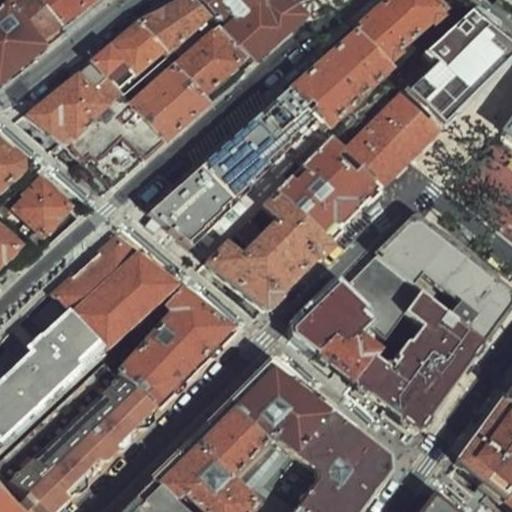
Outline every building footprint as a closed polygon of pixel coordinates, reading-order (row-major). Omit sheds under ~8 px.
[(0,0),(0,88),(45,51),(6,0),(0,0)] [(6,0),(45,51),(63,37),(58,31),(63,27),(42,0),(38,0),(29,8),(23,0),(6,0)] [(42,0),(63,27),(67,23),(95,3),(97,6),(105,0),(42,0)] [(163,52),(167,56),(207,21),(189,0),(139,26),(163,52)] [(223,19),(231,23),(257,0),(198,0),(219,23),(223,19)] [(260,0),(257,0),(231,23),(222,30),(253,65),(305,17),(296,7),(269,5),(260,0)] [(421,0),(391,0),(353,33),(356,36),(384,68),(438,19),(421,0)] [(511,18),(511,0),(495,0),(494,2),(511,18)] [(511,18),(494,2),(492,4),(511,21),(511,18)] [(470,13),(494,34),(500,28),(477,7),(470,13)] [(438,44),(398,83),(406,92),(440,129),(511,58),(511,50),(494,34),(470,13),(438,44)] [(163,52),(139,26),(90,63),(116,93),(163,52)] [(177,68),(210,103),(253,65),(222,30),(177,68)] [(325,134),(391,75),(384,68),(356,36),(290,95),(317,126),(325,134)] [(64,148),(69,149),(71,149),(124,102),(116,93),(90,63),(28,118),(32,122),(60,146),(64,148)] [(164,146),(210,103),(177,68),(131,109),(164,146)] [(380,190),(440,129),(406,92),(344,155),(380,190)] [(255,185),(317,126),(290,95),(289,93),(226,148),(255,185)] [(164,146),(131,109),(124,102),(71,149),(113,190),(164,146)] [(380,190),(344,155),(332,142),(330,140),(275,193),(276,194),(327,243),(380,190)] [(0,193),(22,174),(23,163),(0,145),(0,193)] [(246,192),(255,185),(226,148),(147,218),(190,253),(249,196),(246,192)] [(15,196),(0,209),(0,214),(33,241),(57,219),(56,218),(67,208),(43,181),(19,200),(15,196)] [(331,247),(327,243),(276,194),(268,202),(263,208),(276,220),(263,233),(250,221),(237,234),(251,247),(239,259),(226,245),(206,265),(265,312),(331,247)] [(377,259),(422,296),(484,345),(511,308),(509,297),(419,223),(411,224),(377,259)] [(23,250),(0,229),(0,269),(4,265),(7,267),(23,250)] [(117,243),(55,300),(105,352),(174,289),(117,243)] [(365,308),(360,313),(386,343),(406,316),(422,296),(377,259),(344,292),(365,308)] [(344,292),(339,288),(297,331),(299,340),(317,355),(360,313),(365,308),(344,292)] [(118,376),(157,414),(234,337),(180,293),(167,308),(173,313),(118,376)] [(422,296),(406,316),(422,329),(410,345),(407,344),(395,359),(396,362),(391,368),(389,367),(387,368),(386,370),(374,360),(354,385),(417,436),(445,399),(484,345),(422,296)] [(0,459),(108,355),(105,352),(55,300),(33,320),(47,334),(28,353),(30,356),(0,384),(0,459)] [(386,343),(360,313),(317,355),(354,385),(374,360),(386,343)] [(58,511),(157,414),(118,376),(112,370),(107,365),(0,465),(0,475),(38,511),(58,511)] [(270,366),(228,407),(270,441),(292,459),(330,415),(270,366)] [(495,511),(511,491),(511,408),(504,402),(457,464),(480,483),(471,494),(493,511),(495,511)] [(225,485),(270,441),(228,407),(190,445),(225,485)] [(330,415),(292,459),(266,489),(297,510),(298,511),(360,511),(390,471),(388,462),(330,415)] [(266,489),(292,459),(270,441),(225,485),(250,509),(266,489)] [(247,511),(250,509),(225,485),(190,445),(149,485),(170,505),(178,497),(193,511),(247,511)] [(177,511),(170,505),(149,485),(121,511),(177,511)] [(295,511),(297,510),(266,489),(250,509),(247,511),(295,511)] [(511,511),(511,491),(495,511),(511,511)] [(170,505),(177,511),(193,511),(178,497),(170,505)] [(447,511),(433,499),(423,511),(447,511)] [(0,511),(10,511),(0,502),(0,511)]
